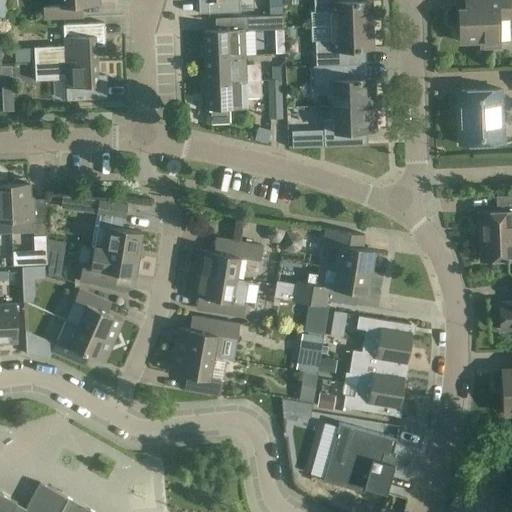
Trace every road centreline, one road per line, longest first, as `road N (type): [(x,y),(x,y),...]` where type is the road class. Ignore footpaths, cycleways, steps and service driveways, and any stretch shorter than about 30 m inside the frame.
road 1 (residential): [(423,511),(453,416),(459,314),(424,228),(401,203)]
road 2 (residential): [(112,414),(158,305),(175,220),(147,169),(147,135)]
road 3 (residential): [(147,135),(401,203)]
road 4 (residential): [(112,414),(139,429),(238,420),(253,428),(265,488),(284,511)]
road 5 (residential): [(401,203),(416,164),(410,0)]
road 6 (residential): [(0,142),(147,135)]
road 7 (residential): [(147,135),(140,25),(147,0)]
road 8 (residential): [(0,378),(49,380),(112,414)]
